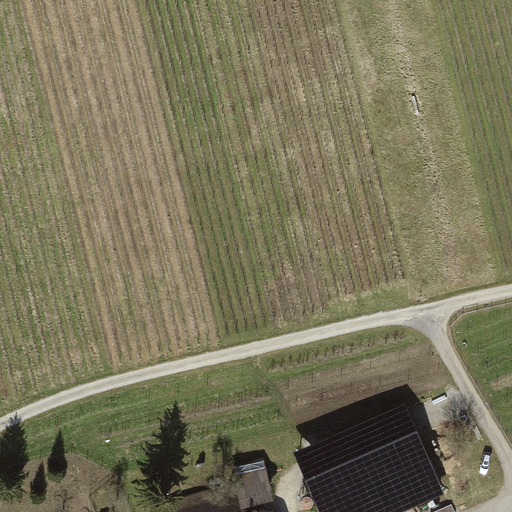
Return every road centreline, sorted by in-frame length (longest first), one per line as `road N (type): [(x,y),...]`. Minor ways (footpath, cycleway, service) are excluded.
road 1 (residential): [(426,310),(81,391),(0,426)]
road 2 (residential): [(426,310),(511,462)]
